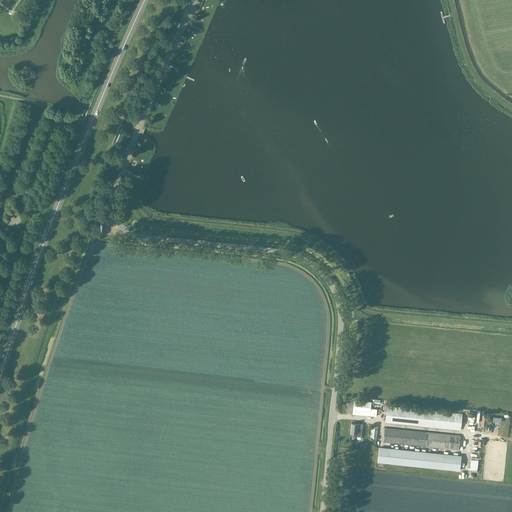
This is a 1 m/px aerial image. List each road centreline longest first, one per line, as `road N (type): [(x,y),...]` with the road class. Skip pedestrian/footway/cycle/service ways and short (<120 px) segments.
road 1 (unclassified): [(321,511),(339,324),(325,278),(288,253),(131,234),(111,211),(121,169),(194,0)]
road 2 (primary): [(0,379),(27,287),(145,0)]
